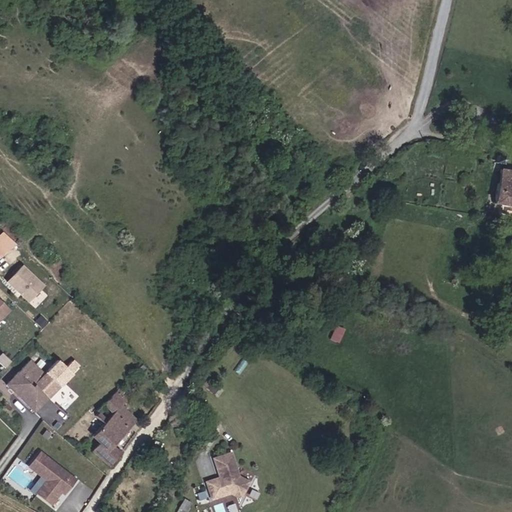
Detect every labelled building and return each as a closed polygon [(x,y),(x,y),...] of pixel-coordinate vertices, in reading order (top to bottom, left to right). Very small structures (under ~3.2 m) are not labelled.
[(494,162),(500,163),(502,156),(495,155),(494,162)] [(511,206),(511,171),(499,170),(492,203),(511,206)] [(0,233),(0,257),(0,258),(17,245),(3,231),(0,233)] [(24,265),(8,280),(29,302),(45,286),(24,265)] [(0,302),(0,319),(9,311),(0,302)] [(82,338),(94,325),(78,309),(66,322),(82,338)] [(339,341),(344,327),(335,324),(331,338),(339,341)] [(33,412),(76,367),(71,362),(65,368),(57,360),(43,374),(29,360),(5,385),(33,412)] [(218,389),(211,382),(206,388),(213,394),(218,389)] [(112,447),(135,421),(121,406),(126,400),(121,395),(123,393),(123,392),(123,391),(123,390),(122,389),(121,389),(120,388),(119,388),(110,397),(102,405),(111,414),(90,437),(97,444),(91,451),(111,468),(121,453),(112,447)] [(49,479),(39,493),(54,505),(63,493),(66,495),(78,480),(42,452),(32,466),(49,479)] [(238,477),(229,453),(213,459),(219,478),(220,482),(207,487),(211,500),(230,493),(239,498),(248,482),(238,477)] [(243,467),(240,474),(255,480),(258,473),(243,467)] [(207,487),(220,482),(219,478),(205,482),(207,487)]
